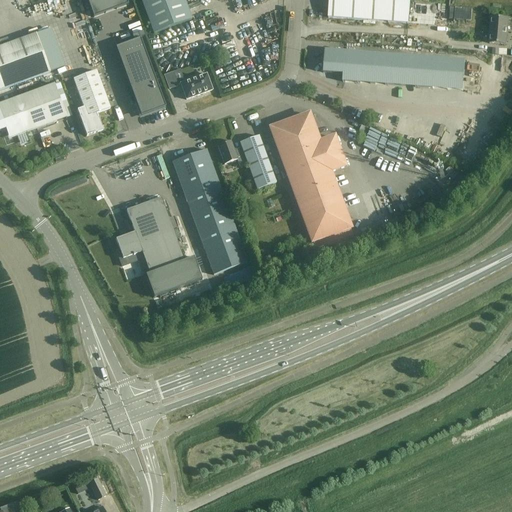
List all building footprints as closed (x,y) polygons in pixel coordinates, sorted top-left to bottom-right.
[(125,0),(86,0),(93,18),(103,15),(128,6),(125,0)] [(140,0),(153,34),(191,20),(183,0),(140,0)] [(329,0),(328,18),(408,24),(410,0),(329,0)] [(450,8),(449,19),(470,20),(471,9),(450,8)] [(489,44),(505,45),(507,19),(491,18),(489,44)] [(210,42),(225,34),(221,26),(206,33),(210,42)] [(0,47),(0,91),(50,73),(36,35),(0,47)] [(140,39),(115,48),(141,117),(165,108),(140,39)] [(325,51),(323,73),(343,75),(343,82),(463,91),(465,61),(325,51)] [(497,69),(505,70),(507,55),(499,54),(497,69)] [(73,80),(83,109),(87,118),(96,115),(110,110),(96,72),(73,80)] [(173,73),(164,77),(169,90),(177,87),(173,73)] [(186,101),(212,91),(206,75),(180,84),(186,101)] [(72,82),(66,84),(69,90),(74,88),(72,82)] [(0,104),(0,131),(8,128),(12,137),(26,132),(26,134),(66,119),(54,85),(0,104)] [(83,109),(77,111),(86,137),(103,131),(98,118),(97,119),(96,115),(87,118),(83,109)] [(308,115),(270,129),(312,242),(350,228),(329,172),(344,167),(334,138),(319,143),(308,115)] [(400,138),(368,127),(362,143),(387,151),(388,148),(396,150),(400,138)] [(242,150),(247,165),(257,191),(276,184),(258,137),(239,144),(242,150)] [(239,168),(247,165),(242,150),(234,153),(230,142),(217,147),(224,165),(237,161),(239,168)] [(408,160),(415,147),(409,144),(402,157),(408,160)] [(213,276),(223,272),(247,263),(206,151),(172,163),(213,276)] [(415,155),(412,163),(420,166),(423,158),(415,155)] [(456,175),(450,167),(445,171),(452,179),(456,175)] [(134,233),(115,240),(119,250),(116,251),(122,267),(138,261),(143,276),(145,275),(154,298),(201,281),(193,258),(184,261),(161,199),(126,211),(134,233)] [(95,478),(87,482),(91,489),(97,501),(105,497),(104,494),(99,485),(95,478)] [(82,481),(73,485),(75,489),(84,485),(82,481)] [(115,487),(108,488),(111,498),(117,497),(115,487)]
